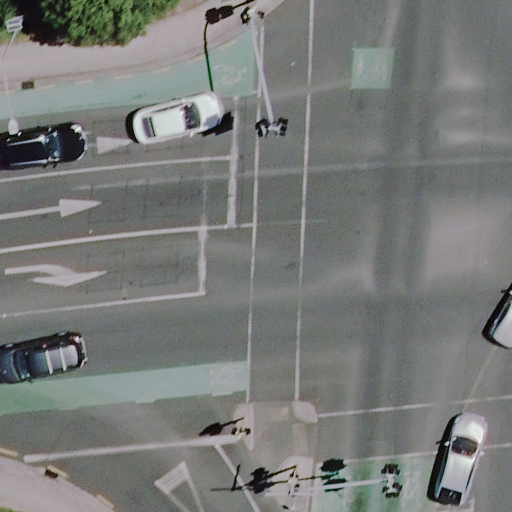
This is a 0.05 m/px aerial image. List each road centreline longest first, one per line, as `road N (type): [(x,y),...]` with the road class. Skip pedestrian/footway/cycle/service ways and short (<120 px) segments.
road 1 (secondary): [(0,315),(278,288),(471,251)]
road 2 (secondary): [(471,251),(468,511)]
road 3 (secondary): [(473,0),(471,251)]
road 4 (secondary): [(198,511),(153,455),(91,414),(0,382)]
